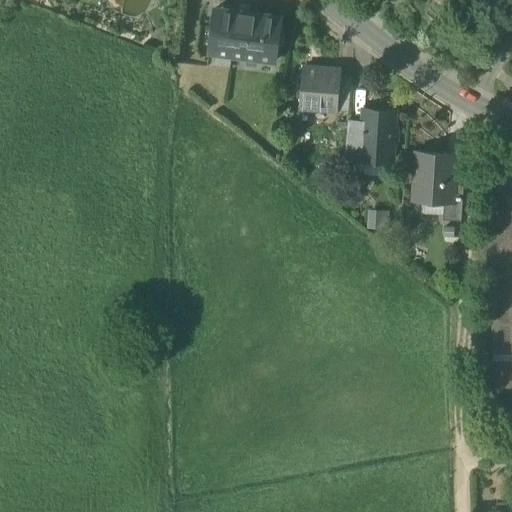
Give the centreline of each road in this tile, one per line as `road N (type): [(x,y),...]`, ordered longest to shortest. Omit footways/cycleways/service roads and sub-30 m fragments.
road 1 (track): [(463,511),(460,354),(476,110)]
road 2 (residential): [(330,0),(397,60),(476,110),(511,120)]
